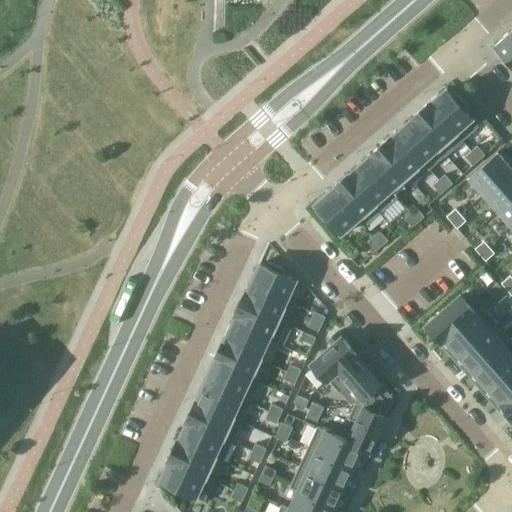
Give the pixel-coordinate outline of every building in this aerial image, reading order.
[(511,34),(510,32),(493,47),(511,67),(511,34)] [(446,88),(430,103),(429,102),(429,103),(463,141),(463,140),(479,125),(464,109),(468,106),(458,95),(454,98),(446,88)] [(412,117),(446,155),(463,141),(429,103),(412,117)] [(412,117),(412,118),(397,132),(430,169),(445,155),(446,156),(446,155),(412,117)] [(423,162),(429,170),(430,169),(397,132),(391,137),(390,136),(380,145),(408,177),(418,168),(417,167),(423,162)] [(364,160),(397,198),(398,197),(392,190),(397,185),(397,186),(408,177),(380,145),(370,154),(370,155),(364,160)] [(477,146),(471,151),(479,160),(485,155),(477,146)] [(471,151),(465,156),(473,165),(479,160),(471,151)] [(498,152),(469,177),(483,194),(511,168),(498,152)] [(348,174),(381,212),(397,198),(364,160),(349,174),(348,173),(348,174)] [(511,168),(483,194),(497,210),(511,197),(511,168)] [(365,226),(381,212),(348,174),(337,183),(338,184),(332,189),(365,226)] [(453,183),(445,174),(439,179),(447,188),(453,183)] [(433,185),(441,194),(447,188),(439,179),(433,185)] [(315,210),(325,221),(328,218),(341,234),(358,219),(364,227),(365,226),(332,189),(315,204),(318,207),(315,210)] [(511,197),(497,210),(511,226),(511,197)] [(424,217),(417,208),(411,213),(418,222),(424,217)] [(455,208),(446,216),(452,222),(461,214),(455,208)] [(404,218),(412,227),(418,222),(411,213),(404,218)] [(461,214),(452,222),(457,228),(466,220),(461,214)] [(380,231),(374,236),(382,245),(388,240),(380,231)] [(368,242),(376,251),(382,245),(374,236),(368,242)] [(484,241),(475,249),(480,255),(489,247),(484,241)] [(489,247),(480,255),(485,261),(495,253),(489,247)] [(269,262),(267,266),(260,263),(251,284),(296,304),(296,303),(287,299),(296,280),(280,272),(282,268),(269,262)] [(511,276),(510,275),(501,283),(506,289),(511,284),(511,276)] [(493,296),(502,288),(497,282),(488,290),(493,296)] [(296,304),(251,284),(247,291),(246,290),(241,303),(287,324),(296,304)] [(498,302),(507,294),(502,288),(493,296),(498,302)] [(445,338),(475,312),(461,295),(426,325),(441,342),(445,338)] [(235,315),(236,315),(233,323),(278,343),(287,324),(241,303),(235,315)] [(490,328),(497,322),(483,305),(475,312),(445,338),(460,354),(490,328)] [(325,316),(314,311),(311,318),(322,323),(325,316)] [(308,326),(319,331),(322,323),(311,318),(308,326)] [(268,340),(277,344),(278,343),(233,323),(224,341),(223,341),(223,342),(260,359),(261,358),(260,358),(268,340)] [(474,371),(504,344),(490,328),(460,354),(474,371)] [(302,340),(312,344),(316,337),(305,332),(302,340)] [(327,381),(327,380),(356,354),(337,332),(328,339),(333,345),(311,363),(327,381)] [(511,365),(511,338),(504,344),(474,371),(488,387),(511,365)] [(259,382),(260,382),(251,378),(254,372),(255,372),(260,359),(223,342),(217,355),(218,355),(214,362),(259,382)] [(375,389),(381,383),(356,355),(357,355),(356,354),(327,380),(327,381),(328,380),(340,393),(350,384),(365,401),(384,400),(375,389)] [(250,402),(259,382),(214,362),(205,382),(250,402)] [(298,376),(301,369),(291,364),(287,371),(298,376)] [(502,403),(511,394),(511,365),(488,387),(502,403)] [(295,384),(298,376),(287,371),(284,379),(295,384)] [(197,400),(196,400),(196,401),(242,422),(242,421),(250,402),(205,382),(197,400)] [(511,394),(502,403),(502,404),(511,415),(511,394)] [(305,407),(309,400),(298,395),(294,402),(305,407)] [(317,426),(370,450),(386,416),(378,412),(384,400),(365,401),(356,403),(349,418),(357,422),(349,440),(318,426),(317,426)] [(196,401),(187,421),(233,442),(242,422),(196,401)] [(320,414),(324,407),(313,402),(309,409),(320,414)] [(284,409),(273,404),(269,411),(280,416),(284,409)] [(320,414),(309,409),(306,416),(317,421),(320,414)] [(266,419),(277,423),(280,416),(269,411),(266,419)] [(179,440),(178,439),(178,440),(223,461),(232,442),(233,443),(233,442),(187,421),(186,421),(187,422),(179,440)] [(289,434),(293,427),(282,422),(279,429),(289,434)] [(369,451),(370,450),(317,426),(308,446),(354,467),(362,448),(369,451)] [(286,441),(289,434),(279,429),(275,437),(286,441)] [(207,476),(215,458),(223,462),(223,461),(178,440),(169,460),(214,481),(215,480),(207,476)] [(266,448),(255,443),(252,450),(263,455),(266,448)] [(299,466),(344,487),(354,467),(308,446),(308,447),(299,466)] [(248,458),(259,463),(263,455),(252,450),(248,458)] [(185,492),(205,501),(214,481),(169,460),(168,461),(169,461),(160,481),(171,486),(169,490),(183,496),(185,492)] [(276,470),(265,465),(262,473),(273,478),(276,470)] [(290,486),(335,506),(344,487),(299,466),(290,486)] [(270,485),(273,478),(262,473),(259,480),(270,485)] [(245,495),(248,487),(237,482),(234,490),(245,495)] [(332,511),(335,507),(335,506),(290,486),(290,487),(298,491),(290,509),(281,504),(281,505),(295,511),(332,511)] [(241,502),(245,495),(234,490),(231,497),(241,502)]
